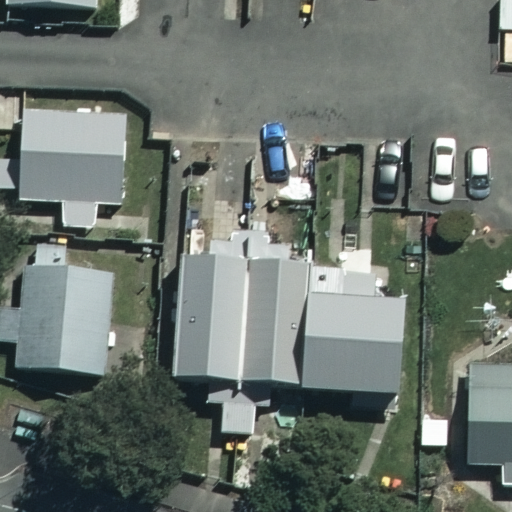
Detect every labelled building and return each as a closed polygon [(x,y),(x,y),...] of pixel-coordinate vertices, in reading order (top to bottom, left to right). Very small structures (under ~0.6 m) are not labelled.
[(106,0),(16,0),(17,14),(107,14),(106,0)] [(132,121),(31,115),(25,202),(67,205),(66,231),(99,233),(101,206),(126,207),(132,121)] [(57,257),(0,253),(0,343),(12,344),(11,373),(103,378),(109,278),(56,275),(57,257)] [(180,387),(227,391),(224,440),(266,442),(270,393),(400,402),(407,310),(390,309),(392,281),(188,267),(180,387)] [(511,367),(480,367),(477,466),(506,466),(506,489),(511,489),(511,367)]
